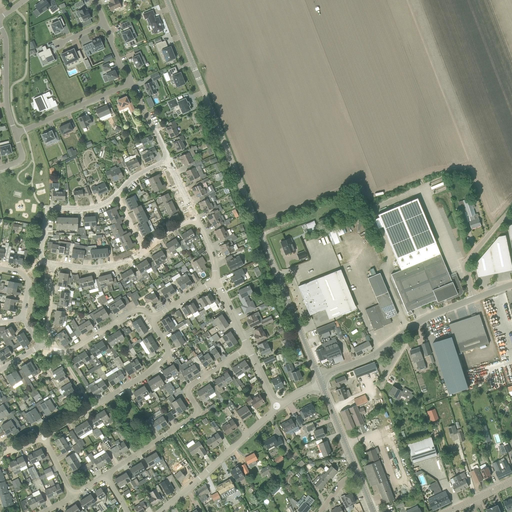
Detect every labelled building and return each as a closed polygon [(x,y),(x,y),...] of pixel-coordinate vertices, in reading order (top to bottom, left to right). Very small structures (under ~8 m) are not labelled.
[(58,9),(53,0),(52,0),(48,3),(45,0),(43,0),(35,6),(41,13),(49,7),(53,12),(58,9)] [(111,11),(112,11),(113,12),(116,10),(115,9),(121,7),(117,0),(116,0),(109,0),(111,2),(111,1),(112,3),(108,4),(111,11)] [(89,19),(91,18),(89,13),(88,13),(88,12),(88,11),(87,10),(86,10),(85,8),(76,12),(79,18),(81,17),(83,22),(81,23),(83,26),(91,22),(89,19)] [(148,18),(154,34),(157,33),(158,34),(161,33),(161,31),(163,30),(158,17),(155,19),(153,16),(154,15),(152,11),(143,14),(145,19),(148,18)] [(59,21),(51,25),(55,34),(56,34),(57,35),(60,33),(59,32),(60,32),(60,31),(62,30),(63,29),(62,27),(65,25),(61,17),(57,18),(59,21)] [(130,46),(136,44),(135,43),(136,42),(135,40),(134,40),(128,27),(131,26),(129,21),(121,25),(124,32),(121,34),(123,37),(124,39),(125,43),(128,42),(130,46)] [(92,46),(91,45),(88,46),(91,54),(95,52),(94,50),(96,49),(103,46),(101,41),(102,41),(101,38),(100,38),(92,41),(94,45),(92,46)] [(165,41),(156,45),(159,52),(162,51),(166,62),(175,58),(171,47),(168,48),(165,41)] [(47,64),(55,60),(53,56),(52,56),(51,53),(51,52),(50,48),(47,49),(45,46),(41,47),(43,51),(38,54),(39,58),(44,56),(47,64)] [(83,60),(79,51),(75,53),(74,49),(61,55),(66,65),(78,60),(78,62),(83,60)] [(137,68),(138,69),(141,67),(141,66),(143,65),(140,58),(142,56),(140,51),(135,54),(136,57),(132,58),(136,68),(137,68)] [(108,63),(102,66),(104,71),(105,71),(106,74),(109,81),(114,79),(114,80),(117,79),(117,78),(117,77),(114,71),(112,72),(110,69),(110,68),(108,63)] [(178,74),(175,67),(168,70),(171,77),(172,76),(177,87),(178,89),(181,87),(180,86),(185,84),(180,73),(178,74)] [(158,72),(150,76),(153,82),(161,78),(158,72)] [(148,92),(149,96),(157,93),(152,81),(144,85),(146,89),(147,92),(148,92)] [(45,94),(33,99),(37,108),(36,109),(38,113),(51,107),(49,103),(54,101),(52,97),(47,99),(45,94)] [(154,105),(150,97),(146,99),(150,107),(154,105)] [(119,104),(117,105),(119,110),(123,109),(122,107),(127,105),(131,112),(134,110),(130,100),(128,100),(127,98),(125,99),(124,98),(117,101),(119,104)] [(183,99),(179,101),(180,101),(177,103),(175,99),(168,102),(171,108),(177,105),(181,114),(183,113),(190,110),(188,106),(189,105),(189,106),(190,106),(188,102),(188,103),(187,103),(185,99),(183,100),(183,99)] [(107,105),(96,110),(99,118),(110,113),(111,115),(114,114),(111,108),(108,109),(107,105)] [(92,123),(89,116),(83,118),(82,116),(78,118),(82,128),(89,125),(89,124),(92,123)] [(174,121),(168,124),(169,127),(166,128),(168,134),(169,133),(171,137),(178,134),(175,127),(177,127),(174,121)] [(62,126),(59,128),(62,135),(73,130),(69,123),(66,125),(66,124),(62,126)] [(53,143),(60,140),(56,132),(53,134),(52,131),(48,132),(45,133),(45,134),(41,135),(45,143),(52,140),(53,143)] [(153,140),(151,136),(150,135),(141,141),(143,145),(153,140)] [(176,148),(178,152),(182,150),(182,149),(185,148),(182,142),(185,140),(182,135),(176,138),(177,141),(173,143),(175,148),(176,148)] [(0,143),(0,152),(1,153),(1,156),(5,155),(8,155),(8,154),(12,153),(10,145),(1,147),(0,143)] [(192,151),(193,150),(197,149),(196,146),(185,151),(187,154),(180,157),(182,160),(180,160),(181,162),(191,157),(194,156),(193,154),(193,153),(192,151)] [(70,157),(77,154),(75,150),(73,151),(72,148),(67,150),(70,157)] [(142,156),(145,162),(155,158),(153,155),(157,153),(154,148),(146,152),(144,151),(142,152),(141,154),(142,156)] [(131,156),(129,157),(135,169),(140,166),(136,158),(135,156),(139,155),(136,149),(133,150),(136,155),(133,156),(131,156)] [(124,161),(125,163),(129,172),(135,169),(129,157),(125,159),(124,160),(124,161)] [(191,157),(181,162),(181,163),(183,163),(185,166),(193,162),(193,161),(194,160),(193,158),(192,158),(191,157)] [(185,175),(186,177),(201,170),(199,165),(202,164),(201,161),(195,164),(197,166),(186,172),(187,175),(185,175)] [(117,179),(123,177),(119,169),(112,172),(111,170),(106,173),(108,178),(112,176),(114,181),(117,180),(117,179)] [(203,175),(201,170),(186,177),(187,179),(189,178),(190,181),(199,177),(200,177),(201,179),(207,176),(205,174),(203,175)] [(161,177),(160,174),(148,179),(150,184),(147,185),(148,187),(160,182),(158,178),(161,177)] [(192,189),(194,193),(206,187),(204,183),(209,181),(208,178),(203,180),(195,184),(197,186),(192,189)] [(154,192),(166,187),(165,184),(162,185),(160,182),(148,187),(149,190),(152,188),(154,192)] [(59,191),(59,201),(65,201),(65,194),(69,194),(68,183),(65,184),(65,190),(62,190),(62,192),(59,191)] [(103,193),(108,191),(104,183),(95,187),(95,186),(91,188),(94,194),(97,192),(99,195),(102,194),(103,193)] [(88,186),(84,188),(85,191),(82,192),(82,190),(73,192),(75,200),(79,200),(79,198),(83,197),(83,196),(87,195),(87,196),(91,194),(88,186)] [(206,187),(194,193),(195,195),(196,194),(198,197),(203,195),(205,197),(215,192),(214,190),(210,191),(208,187),(206,187)] [(199,203),(201,208),(213,202),(211,198),(212,197),(216,195),(215,192),(205,197),(206,200),(199,203)] [(160,197),(162,200),(166,209),(174,206),(172,202),(174,201),(173,200),(172,198),(172,196),(170,197),(168,193),(160,197)] [(133,196),(125,200),(128,205),(136,201),(133,196)] [(440,254),(417,199),(378,215),(401,270),(391,274),(408,316),(412,314),(411,310),(433,301),(435,306),(444,302),(447,301),(461,295),(462,295),(463,291),(456,275),(450,278),(440,254)] [(459,202),(461,210),(462,213),(467,211),(469,217),(470,217),(472,222),(470,222),(472,228),(481,226),(477,214),(475,215),(470,199),(463,201),(459,202)] [(136,201),(128,205),(130,210),(133,209),(138,206),(136,201)] [(212,208),(213,211),(221,207),(220,205),(216,206),(214,201),(213,202),(201,208),(202,209),(203,208),(205,212),(212,208)] [(133,209),(135,214),(143,210),(141,205),(138,206),(133,209)] [(108,216),(105,217),(106,220),(118,214),(116,210),(119,209),(118,206),(106,211),(108,216)] [(178,214),(180,214),(179,212),(178,210),(178,209),(176,210),(174,206),(166,209),(172,222),(180,218),(178,214)] [(222,210),(221,207),(213,211),(210,212),(211,215),(207,217),(209,222),(221,216),(219,212),(220,211),(222,210)] [(138,219),(146,215),(143,210),(135,214),(138,219)] [(106,220),(107,222),(110,220),(112,224),(121,220),(124,219),(123,216),(120,218),(118,214),(106,220)] [(146,215),(138,219),(140,224),(146,222),(148,221),(146,215)] [(226,223),(225,221),(222,215),(221,216),(209,222),(210,223),(212,222),(213,225),(215,225),(216,227),(220,225),(226,223)] [(330,220),(328,216),(319,220),(320,224),(330,220)] [(56,217),(56,229),(67,229),(67,218),(56,217)] [(78,218),(67,218),(67,229),(77,229),(77,234),(81,234),(81,228),(78,228),(78,218)] [(112,224),(109,226),(111,230),(108,232),(109,234),(122,228),(120,224),(122,223),(121,220),(112,224)] [(226,222),(226,223),(220,225),(221,228),(214,231),(216,236),(225,232),(223,227),(230,224),(229,221),(226,222)] [(318,229),(314,221),(306,224),(309,233),(318,229)] [(140,224),(138,225),(140,231),(148,227),(146,222),(140,224)] [(148,227),(140,231),(142,236),(150,232),(148,227)] [(115,239),(118,238),(118,237),(127,233),(126,231),(123,232),(122,228),(109,234),(110,236),(113,235),(115,239)] [(191,229),(186,232),(192,243),(200,239),(196,232),(194,234),(191,229)] [(229,229),(227,231),(225,232),(216,236),(217,237),(218,237),(220,240),(224,238),(225,240),(231,238),(235,236),(233,233),(232,234),(229,229)] [(328,233),(332,245),(340,242),(335,230),(328,233)] [(118,246),(130,240),(129,236),(131,235),(130,232),(127,233),(118,237),(118,238),(120,242),(117,243),(118,246)] [(187,246),(192,243),(186,232),(181,236),(183,240),(181,241),(186,249),(188,248),(187,246)] [(511,270),(511,264),(509,250),(506,235),(499,236),(488,250),(475,264),(478,277),(511,270)] [(176,238),(170,242),(177,252),(182,249),(183,251),(186,249),(181,241),(178,243),(176,238)] [(221,251),(232,246),(233,246),(231,241),(233,240),(231,238),(225,240),(227,243),(219,246),(221,251)] [(280,242),(283,250),(285,255),(296,250),(291,238),(280,242)] [(132,244),(130,240),(118,246),(119,248),(122,246),(125,251),(136,245),(135,242),(132,244)] [(56,242),(56,243),(55,245),(52,244),(52,242),(48,242),(47,249),(51,249),(51,253),(57,254),(59,242),(56,242)] [(167,253),(170,258),(173,257),(174,256),(173,255),(177,252),(170,242),(165,245),(168,249),(165,250),(167,253)] [(70,247),(69,251),(72,252),(71,257),(78,258),(79,247),(77,247),(76,249),(73,249),(74,244),(71,243),(70,247)] [(84,254),(87,255),(88,246),(80,245),(79,247),(78,258),(83,259),(84,254)] [(8,262),(15,264),(17,254),(14,253),(14,252),(13,251),(11,250),(12,247),(9,246),(8,249),(7,256),(9,256),(8,262)] [(91,259),(97,258),(96,249),(96,246),(88,246),(87,255),(91,254),(91,259)] [(232,246),(221,251),(222,253),(224,252),(225,255),(234,251),(232,246)] [(157,254),(163,264),(168,261),(169,263),(172,261),(170,258),(167,253),(164,255),(162,250),(157,254)] [(24,255),(17,254),(15,264),(22,265),(23,261),(26,261),(28,251),(24,251),(24,255)] [(297,254),(299,260),(307,257),(304,251),(297,254)] [(151,262),(156,270),(159,268),(158,266),(163,264),(157,254),(151,257),(154,261),(151,262)] [(231,255),(225,258),(231,271),(231,270),(243,265),(239,256),(233,259),(231,255)] [(202,257),(193,262),(194,263),(193,264),(198,272),(202,270),(202,271),(206,269),(203,264),(202,263),(204,261),(202,257)] [(156,270),(151,262),(149,264),(146,260),(141,263),(146,271),(151,268),(153,271),(156,270)] [(146,271),(141,263),(136,266),(138,270),(136,272),(141,279),(143,278),(143,277),(148,274),(146,271)] [(257,277),(262,275),(258,266),(253,268),(257,277)] [(235,276),(230,278),(232,281),(233,281),(235,286),(244,282),(241,277),(245,275),(242,268),(233,272),(235,276)] [(138,281),(141,279),(136,272),(134,273),(131,269),(126,272),(132,283),(137,280),(138,281)] [(132,283),(126,272),(121,275),(123,279),(120,281),(124,288),(132,283)] [(186,273),(181,277),(187,287),(192,284),(190,280),(193,278),(191,275),(189,272),(186,274),(186,273)] [(351,310),(335,272),(317,279),(298,286),(304,300),(303,300),(305,305),(306,305),(310,315),(337,304),(341,314),(351,310)] [(60,273),(59,279),(70,281),(77,282),(76,281),(75,275),(72,275),(71,278),(68,277),(68,274),(60,273)] [(380,273),(379,273),(373,276),(368,278),(376,297),(379,304),(385,320),(389,318),(390,318),(397,315),(388,292),(380,273)] [(111,274),(104,276),(107,287),(110,286),(110,283),(113,282),(111,274)] [(92,276),(85,278),(88,289),(91,288),(91,290),(98,288),(96,280),(93,281),(92,276)] [(101,288),(107,287),(104,276),(98,278),(98,280),(96,280),(98,288),(99,292),(102,292),(101,288)] [(181,277),(176,280),(173,281),(176,287),(178,285),(182,290),(187,287),(181,277)] [(85,289),(88,289),(85,278),(79,279),(79,280),(76,281),(77,282),(78,288),(84,287),(85,289)] [(65,287),(64,290),(70,290),(70,289),(68,287),(66,287),(67,284),(70,284),(70,281),(59,279),(58,286),(65,287)] [(171,285),(166,288),(171,296),(176,293),(173,288),(176,287),(173,281),(170,283),(171,285)] [(171,296),(166,288),(163,283),(159,285),(161,288),(157,291),(160,296),(163,295),(165,299),(166,299),(166,300),(169,298),(168,297),(171,296)] [(249,285),(238,291),(241,297),(239,297),(243,305),(241,306),(245,313),(256,308),(252,301),(249,302),(246,296),(253,293),(249,285)] [(16,292),(17,289),(8,287),(6,293),(6,295),(11,296),(11,294),(19,295),(20,293),(16,292)] [(61,292),(60,298),(71,300),(72,297),(69,297),(70,290),(64,290),(64,293),(61,292)] [(153,304),(159,301),(154,293),(149,296),(148,295),(144,298),(147,303),(152,301),(153,304)] [(209,305),(211,308),(217,305),(219,303),(216,298),(213,300),(210,294),(204,297),(208,304),(209,305)] [(6,298),(4,304),(14,305),(14,302),(18,303),(18,300),(10,299),(11,296),(6,295),(6,298)] [(125,306),(130,303),(125,296),(122,298),(120,296),(113,300),(119,310),(125,307),(125,306)] [(204,297),(204,296),(198,300),(203,308),(208,304),(204,297)] [(63,305),(62,308),(67,309),(71,310),(72,307),(71,306),(71,304),(71,303),(71,300),(60,298),(59,305),(63,305)] [(113,300),(111,302),(110,303),(108,304),(110,306),(109,306),(114,314),(119,310),(113,300)] [(193,303),(188,306),(192,313),(192,314),(198,311),(193,303)] [(14,305),(4,304),(3,310),(16,312),(17,309),(13,309),(14,305)] [(391,323),(390,318),(389,318),(385,320),(379,304),(365,310),(374,331),(381,328),(380,326),(382,326),(383,326),(391,323)] [(192,313),(188,306),(187,305),(181,308),(186,317),(192,313)] [(108,316),(102,306),(97,310),(103,319),(108,316)] [(67,312),(67,309),(62,308),(62,311),(56,311),(55,317),(67,319),(67,316),(64,315),(65,312),(67,312)] [(89,315),(93,321),(96,320),(97,323),(103,319),(97,310),(94,311),(96,314),(93,315),(92,313),(89,315)] [(205,316),(201,311),(198,313),(204,322),(208,320),(205,316)] [(254,313),(251,315),(247,317),(248,320),(247,320),(251,327),(260,323),(256,316),(254,313)] [(480,314),(449,324),(455,344),(456,344),(459,353),(489,343),(480,314)] [(84,320),(82,321),(88,331),(93,327),(95,325),(94,323),(93,321),(89,315),(86,316),(89,321),(86,322),(84,320)] [(214,320),(217,325),(225,320),(221,315),(214,320)] [(161,321),(164,326),(171,321),(174,320),(173,318),(170,319),(168,316),(161,321)] [(56,332),(58,330),(64,327),(63,327),(63,326),(63,325),(63,321),(66,322),(67,319),(55,317),(54,323),(55,324),(54,329),(56,332)] [(132,323),(136,329),(144,325),(140,318),(132,323)] [(208,320),(204,322),(200,326),(202,330),(205,328),(204,326),(209,323),(208,320)] [(225,320),(217,325),(221,331),(229,325),(225,320)] [(82,334),(88,331),(82,321),(79,323),(81,325),(78,327),(82,334)] [(171,321),(164,326),(167,331),(175,327),(171,321)] [(320,334),(337,328),(334,322),(316,329),(319,335),(318,335),(319,337),(321,336),(320,334)] [(144,325),(136,329),(140,336),(148,331),(144,325)] [(65,326),(63,327),(64,327),(58,330),(60,333),(57,335),(60,340),(70,334),(67,330),(66,330),(66,329),(67,329),(65,326)] [(6,339),(14,334),(15,333),(11,327),(5,330),(5,327),(0,327),(0,334),(1,334),(1,336),(2,336),(3,338),(4,340),(6,339)] [(128,328),(126,329),(125,327),(122,329),(126,336),(131,332),(129,328),(128,328)] [(254,330),(256,335),(254,336),(257,343),(265,339),(263,336),(265,335),(264,332),(263,332),(261,327),(254,330)] [(70,334),(60,340),(64,346),(71,341),(69,339),(75,335),(77,338),(80,336),(76,330),(76,331),(70,334)] [(119,331),(113,335),(118,342),(124,339),(119,331)] [(170,336),(173,342),(181,337),(178,331),(170,336)] [(16,341),(17,343),(26,338),(23,332),(16,336),(18,340),(16,341)] [(233,337),(230,332),(222,337),(226,342),(233,337)] [(118,342),(113,335),(107,339),(111,346),(118,342)] [(184,335),(181,337),(173,342),(177,347),(185,343),(187,341),(184,336),(184,335)] [(143,340),(147,347),(154,342),(150,336),(143,340)] [(233,337),(226,342),(229,348),(237,342),(233,337)] [(452,337),(433,343),(439,361),(444,376),(449,394),(468,388),(452,337)] [(17,344),(11,347),(13,350),(22,345),(23,347),(30,343),(26,338),(17,343),(17,344)] [(323,348),(315,351),(319,361),(327,358),(328,360),(341,355),(335,339),(322,344),(323,348)] [(101,353),(106,350),(108,354),(112,351),(110,349),(108,345),(105,346),(102,341),(96,345),(101,353)] [(221,352),(218,347),(215,342),(214,341),(211,343),(213,346),(209,349),(210,350),(213,355),(216,359),(221,356),(219,353),(221,352)] [(266,341),(263,343),(258,345),(259,348),(262,355),(267,353),(268,354),(271,353),(271,352),(272,352),(268,343),(267,344),(266,341)] [(154,342),(147,347),(150,353),(147,355),(149,359),(156,354),(154,351),(158,348),(154,342)] [(359,346),(354,349),(357,356),(363,353),(362,352),(368,350),(372,348),(368,342),(359,346)] [(426,356),(431,354),(428,343),(422,344),(426,356)] [(90,356),(96,366),(97,367),(101,365),(96,356),(101,353),(96,345),(89,349),(93,354),(90,356)] [(4,346),(1,348),(7,357),(12,354),(8,347),(6,349),(4,346)] [(426,368),(419,347),(410,350),(414,363),(417,362),(419,371),(426,368)] [(211,357),(213,355),(210,350),(207,352),(208,353),(203,356),(209,364),(213,361),(211,357)] [(281,353),(285,362),(290,360),(287,350),(281,353)] [(85,352),(79,356),(83,364),(88,360),(90,364),(92,363),(94,367),(96,366),(90,356),(88,357),(85,352)] [(197,355),(194,357),(200,366),(202,364),(204,367),(209,364),(203,356),(201,353),(197,356),(197,355)] [(77,368),(83,364),(79,356),(72,360),(77,368)] [(116,358),(122,368),(124,366),(119,356),(116,358)] [(200,366),(194,357),(191,359),(192,362),(187,365),(189,368),(194,375),(199,372),(196,368),(200,366)] [(113,374),(118,381),(125,377),(119,369),(122,368),(116,358),(113,360),(117,367),(111,370),(113,374)] [(137,359),(130,363),(135,371),(142,367),(137,359)] [(174,361),(177,365),(178,368),(181,373),(183,376),(185,375),(188,379),(194,375),(189,368),(183,371),(182,369),(183,369),(177,359),(174,361)] [(243,372),(250,368),(245,361),(241,363),(241,364),(239,365),(238,365),(243,372)] [(34,372),(35,374),(37,373),(38,374),(41,372),(37,367),(34,368),(30,362),(26,364),(25,364),(31,374),(34,372)] [(355,377),(377,371),(374,362),(353,369),(355,377)] [(129,375),(135,371),(130,363),(124,367),(129,375)] [(293,369),(291,363),(285,365),(288,372),(291,371),(291,373),(295,381),(302,378),(299,370),(294,372),(293,369)] [(30,382),(28,379),(27,377),(31,374),(25,364),(24,364),(21,366),(21,367),(26,376),(23,377),(27,384),(30,382)] [(168,368),(172,376),(174,378),(177,376),(175,374),(178,372),(173,365),(168,368)] [(232,369),(237,377),(243,372),(238,365),(236,367),(236,366),(232,369)] [(58,369),(56,366),(51,370),(53,372),(52,372),(54,375),(55,374),(57,377),(64,372),(62,369),(63,369),(62,366),(58,369)] [(168,368),(162,371),(167,379),(172,376),(168,368)] [(25,386),(27,384),(23,377),(21,379),(15,370),(16,371),(11,374),(17,383),(21,380),(25,386)] [(59,386),(65,382),(63,380),(66,378),(64,375),(66,374),(64,372),(57,377),(54,378),(56,380),(57,379),(59,382),(57,383),(59,386)] [(221,376),(221,377),(226,384),(229,382),(229,383),(230,383),(233,382),(237,388),(240,386),(235,379),(234,377),(231,378),(227,372),(223,375),(221,377),(221,376)] [(10,374),(6,377),(10,383),(8,385),(11,390),(14,389),(12,386),(17,383),(11,374),(11,373),(10,373),(10,374)] [(118,381),(113,374),(107,378),(112,385),(118,381)] [(153,379),(158,387),(163,383),(159,375),(153,379)] [(335,390),(340,401),(348,398),(351,396),(348,390),(345,391),(343,387),(342,384),(347,381),(344,376),(334,380),(337,386),(338,385),(340,388),(335,390)] [(220,394),(224,391),(221,387),(226,384),(221,377),(220,377),(221,377),(219,379),(218,378),(214,381),(217,385),(214,386),(216,389),(220,394)] [(279,378),(271,381),(275,389),(277,387),(278,388),(283,386),(283,385),(286,384),(284,381),(281,382),(279,378)] [(153,390),(158,387),(153,379),(148,382),(153,390)] [(103,380),(96,384),(101,392),(107,388),(103,380)] [(56,387),(57,389),(58,390),(61,389),(62,391),(60,392),(61,395),(62,394),(72,388),(71,385),(72,385),(70,382),(66,385),(65,382),(59,386),(56,387)] [(167,383),(173,394),(176,392),(174,388),(170,382),(167,383)] [(164,385),(168,392),(170,396),(173,394),(167,383),(164,385)] [(96,384),(90,388),(94,396),(101,392),(96,384)] [(203,388),(208,396),(210,399),(216,395),(219,399),(220,399),(222,397),(220,394),(216,389),(214,391),(209,384),(206,387),(204,388),(203,388)] [(154,396),(152,393),(149,389),(147,391),(144,386),(139,389),(145,400),(146,400),(150,398),(151,398),(153,396),(154,396)] [(389,393),(389,394),(396,398),(398,394),(408,399),(412,392),(404,388),(402,391),(393,386),(391,390),(390,390),(389,393)] [(72,388),(62,394),(64,397),(66,396),(67,398),(62,401),(64,404),(73,398),(71,396),(75,394),(73,391),(74,390),(72,388)] [(202,400),(208,396),(203,388),(203,389),(201,390),(197,393),(202,400)] [(32,397),(34,396),(37,401),(42,399),(37,389),(30,393),(32,397)] [(142,406),(139,402),(142,401),(144,401),(145,400),(139,389),(133,393),(137,398),(134,400),(139,408),(142,406)] [(49,400),(45,402),(51,412),(51,411),(55,409),(51,402),(54,401),(50,395),(47,397),(49,400)] [(251,402),(252,403),(255,408),(258,406),(259,407),(265,403),(263,401),(264,401),(263,399),(263,400),(259,395),(252,400),(249,396),(245,399),(249,404),(251,402)] [(174,398),(169,401),(171,404),(169,405),(173,410),(183,403),(179,398),(175,400),(174,398)] [(224,402),(227,407),(233,404),(229,398),(225,402),(224,402)] [(0,412),(6,409),(6,408),(10,407),(7,402),(6,399),(0,402),(0,412)] [(39,402),(36,404),(39,410),(42,408),(46,415),(47,416),(51,413),(51,412),(45,402),(40,405),(39,402)] [(171,411),(165,415),(170,422),(172,420),(171,417),(173,415),(178,412),(179,414),(187,409),(183,403),(173,410),(171,411)] [(30,411),(36,420),(40,418),(41,418),(37,411),(39,410),(36,404),(33,405),(35,408),(30,411)] [(308,407),(301,411),(305,418),(316,412),(311,404),(307,406),(308,407)] [(237,412),(242,420),(247,416),(247,418),(252,415),(246,405),(242,408),(243,409),(237,412)] [(358,410),(357,407),(356,405),(340,412),(348,430),(356,426),(364,423),(360,415),(365,413),(363,407),(358,410)] [(232,414),(227,407),(224,409),(229,417),(232,414)] [(0,419),(6,416),(8,418),(13,415),(11,412),(9,413),(6,409),(0,412),(0,419)] [(435,409),(427,412),(430,421),(434,420),(438,419),(435,409)] [(104,410),(98,414),(103,422),(104,425),(105,426),(109,423),(114,420),(110,413),(107,415),(104,410)] [(36,421),(36,420),(30,411),(26,414),(24,411),(21,413),(24,419),(27,417),(31,424),(35,421),(36,421)] [(96,426),(103,422),(98,414),(91,418),(96,426)] [(157,419),(157,420),(162,427),(168,424),(163,416),(162,417),(160,414),(156,417),(157,419)] [(13,415),(8,418),(9,421),(1,426),(4,430),(3,430),(4,431),(5,431),(5,430),(14,425),(11,420),(15,418),(13,415)] [(299,427),(302,426),(303,426),(302,424),(303,423),(300,416),(296,418),(297,420),(295,421),(299,427)] [(293,433),(297,431),(300,429),(299,427),(295,421),(294,418),(291,420),(291,419),(291,420),(288,422),(287,421),(281,425),(285,432),(291,429),(293,433)] [(154,426),(156,431),(162,427),(157,420),(152,423),(149,419),(146,421),(150,429),(154,426)] [(233,431),(237,428),(238,428),(232,420),(222,427),(227,435),(231,432),(230,431),(233,430),(233,431)] [(92,429),(87,421),(80,425),(85,433),(92,429)] [(219,429),(214,421),(210,423),(216,431),(219,429)] [(312,422),(303,426),(302,426),(305,433),(309,431),(311,435),(314,434),(316,439),(325,436),(322,429),(320,430),(320,429),(315,431),(314,429),(315,429),(314,425),(313,425),(312,422)] [(5,430),(5,431),(7,435),(7,436),(14,431),(16,434),(24,429),(22,426),(17,429),(16,427),(15,427),(14,425),(5,430)] [(80,425),(74,429),(79,437),(85,433),(80,425)] [(457,433),(455,425),(448,427),(451,435),(457,433)] [(486,425),(481,427),(478,428),(483,443),(491,441),(486,425)] [(210,446),(210,447),(211,447),(212,449),(216,446),(215,445),(222,441),(217,434),(207,441),(210,446)] [(55,441),(59,447),(67,443),(63,436),(55,441)] [(283,443),(282,442),(280,437),(276,439),(274,436),(270,438),(270,439),(264,442),(268,449),(274,446),(275,448),(283,443)] [(437,456),(431,436),(407,444),(413,463),(437,456)] [(102,440),(103,442),(108,449),(111,448),(107,442),(108,441),(106,437),(102,440)] [(72,447),(74,450),(81,445),(78,440),(78,439),(75,441),(77,444),(72,447)] [(122,454),(128,450),(124,442),(120,444),(118,440),(115,442),(117,446),(122,454)] [(199,441),(187,448),(192,456),(198,452),(201,457),(207,453),(199,441)] [(318,444),(322,452),(319,453),(319,454),(320,457),(321,457),(323,456),(331,453),(330,453),(327,445),(328,445),(327,441),(318,444)] [(108,449),(103,442),(100,444),(104,450),(98,453),(105,464),(111,460),(106,452),(106,453),(105,451),(108,449)] [(67,443),(59,447),(63,454),(71,449),(67,443)] [(74,450),(76,453),(84,449),(82,447),(81,445),(74,450)] [(122,454),(117,446),(111,450),(115,458),(122,454)] [(41,449),(34,452),(38,461),(45,457),(41,449)] [(384,503),(394,500),(374,449),(365,453),(369,464),(363,466),(370,486),(377,484),(384,503)] [(32,464),(35,462),(36,466),(40,464),(38,461),(34,452),(28,456),(32,464)] [(158,456),(156,452),(150,456),(156,466),(157,467),(162,464),(165,470),(168,468),(163,460),(161,455),(158,456)] [(73,453),(65,458),(69,464),(77,460),(73,453)] [(87,455),(91,461),(93,464),(95,463),(98,468),(105,464),(98,453),(93,456),(91,453),(87,455)] [(254,453),(245,458),(248,464),(257,460),(254,453)] [(280,454),(274,460),(278,465),(284,459),(280,454)] [(156,466),(150,456),(145,459),(150,469),(151,468),(156,466)] [(20,468),(26,465),(23,457),(16,460),(20,468)] [(175,475),(180,481),(185,477),(180,471),(188,464),(185,459),(177,466),(173,470),(176,474),(175,475)] [(16,460),(9,463),(13,472),(20,468),(16,460)] [(77,460),(69,464),(73,471),(81,466),(77,460)] [(296,464),(300,468),(305,463),(301,460),(296,464)] [(496,472),(499,480),(511,473),(511,471),(509,466),(508,467),(505,461),(502,462),(501,460),(494,463),(498,471),(496,472)] [(91,466),(93,464),(91,461),(82,467),(83,470),(84,470),(87,468),(91,466)] [(141,463),(135,466),(140,473),(146,470),(141,463)] [(269,465),(261,470),(264,476),(267,475),(269,478),(274,475),(272,471),(269,465)] [(36,478),(39,477),(34,466),(31,468),(36,478)] [(135,466),(130,469),(134,477),(140,473),(135,466)] [(231,471),(236,479),(237,482),(241,480),(240,477),(243,475),(238,466),(236,467),(237,468),(236,469),(236,468),(231,471)] [(323,471),(321,474),(328,480),(330,478),(331,478),(337,471),(331,466),(329,469),(326,466),(322,471),(323,471)] [(489,473),(490,472),(488,467),(481,470),(485,479),(491,476),(489,473)] [(31,468),(28,469),(33,480),(36,478),(31,468)] [(478,468),(471,471),(476,483),(483,480),(481,475),(478,468)] [(460,475),(456,476),(463,489),(469,486),(466,479),(467,479),(464,472),(460,474),(460,475)] [(126,473),(121,476),(125,484),(131,480),(126,473)] [(160,483),(167,495),(167,494),(168,495),(170,494),(170,493),(174,490),(170,482),(175,479),(172,474),(166,477),(167,479),(160,483)] [(315,485),(321,490),(324,486),(323,486),(328,480),(321,474),(319,477),(320,478),(315,485)] [(115,479),(119,487),(125,484),(121,476),(115,479)] [(456,483),(453,485),(456,492),(463,489),(456,476),(453,477),(456,483)] [(236,491),(234,487),(232,484),(232,483),(230,480),(224,483),(223,483),(216,486),(223,498),(236,491)] [(434,494),(442,491),(437,481),(430,484),(434,494)] [(63,492),(58,484),(52,488),(56,496),(63,492)] [(209,492),(205,484),(197,489),(198,489),(195,491),(200,500),(204,498),(202,495),(204,493),(206,495),(209,492)] [(161,499),(158,493),(161,491),(158,485),(155,486),(157,488),(150,492),(152,497),(149,499),(152,505),(161,500),(161,499)] [(56,496),(52,488),(45,491),(49,499),(56,496)] [(102,501),(99,503),(104,511),(107,509),(104,503),(106,502),(106,496),(106,495),(101,488),(95,492),(100,499),(102,501)] [(433,510),(451,502),(447,495),(444,496),(442,492),(435,496),(436,500),(430,503),(433,510)] [(0,495),(2,501),(11,499),(12,499),(11,496),(10,496),(9,493),(0,495)] [(214,501),(220,498),(217,493),(211,496),(214,501)] [(343,502),(346,508),(353,505),(353,504),(355,503),(353,498),(354,497),(352,494),(351,494),(351,493),(345,496),(347,501),(343,502)] [(41,494),(34,498),(38,506),(45,502),(41,494)] [(92,508),(97,505),(97,504),(91,494),(85,498),(90,505),(92,508)] [(311,503),(313,500),(308,496),(305,499),(306,500),(304,502),(297,510),(300,511),(306,511),(310,507),(308,506),(310,503),(311,503)] [(38,506),(34,498),(28,501),(27,499),(20,502),(22,507),(29,504),(31,509),(38,506)] [(85,498),(80,502),(84,509),(90,505),(85,498)] [(2,501),(3,507),(13,505),(13,502),(12,502),(11,499),(2,501)] [(147,508),(150,506),(146,499),(140,503),(140,504),(134,508),(136,511),(143,511),(145,511),(143,509),(146,507),(147,508)]
